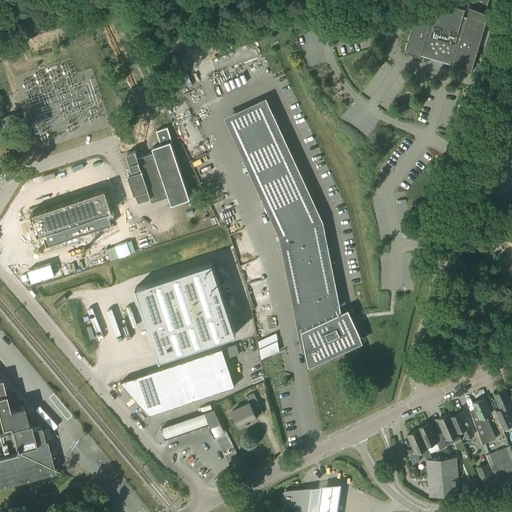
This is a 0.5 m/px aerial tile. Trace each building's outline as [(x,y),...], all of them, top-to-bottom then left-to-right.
[(416,11),(404,52),(420,57),(421,54),(453,64),(452,66),(471,72),(488,12),(469,7),(466,17),(463,16),(465,9),(440,1),(435,18),(432,17),(432,16),(416,11)] [(303,38),(305,46),(315,44),(313,36),(303,38)] [(257,60),(260,68),(269,65),(266,56),(257,60)] [(5,117),(0,119),(3,127),(19,122),(16,113),(5,117)] [(364,133),(370,138),(383,121),(377,116),(364,133)] [(190,146),(196,144),(195,139),(204,137),(199,120),(183,125),(190,146)] [(135,151),(126,153),(131,168),(126,170),(129,176),(130,175),(136,192),(134,192),(137,202),(151,198),(152,201),(169,196),(172,204),(190,198),(171,141),(172,141),(167,127),(157,131),(161,144),(152,147),(154,153),(138,158),(135,151)] [(282,234),(297,310),(334,292),(320,222),(286,149),(250,165),(282,234)] [(199,167),(208,164),(206,159),(198,162),(199,167)] [(37,249),(111,224),(104,202),(99,204),(95,192),(31,213),(35,225),(29,227),(37,249)] [(227,214),(230,220),(239,216),(236,210),(227,214)] [(236,333),(212,262),(147,283),(161,323),(163,330),(170,328),(178,352),(236,333)] [(163,330),(147,283),(137,287),(160,358),(178,352),(170,328),(163,330)] [(360,336),(361,336),(348,309),(301,330),(308,365),(309,365),(309,364),(361,339),(360,336)] [(277,341),(259,349),(261,359),(279,351),(277,341)] [(222,348),(121,381),(150,414),(235,386),(222,348)] [(0,485),(54,472),(45,439),(44,440),(42,430),(40,426),(39,425),(31,427),(29,422),(27,422),(23,404),(9,408),(1,378),(0,378),(0,485)] [(511,404),(505,389),(494,394),(500,409),(495,411),(503,429),(511,424),(511,418),(507,407),(511,404)] [(268,391),(262,394),(266,403),(273,400),(268,391)] [(475,409),(471,411),(483,444),(496,439),(485,416),(491,414),(484,398),(473,403),(475,409)] [(255,402),(235,412),(244,430),(264,420),(255,402)] [(221,423),(215,409),(204,412),(208,424),(210,429),(221,423)] [(208,424),(204,412),(161,427),(165,439),(208,424)] [(451,416),(450,417),(457,432),(463,429),(467,438),(473,435),(466,419),(466,420),(462,412),(457,414),(455,413),(452,414),(451,416)] [(450,414),(439,419),(444,432),(440,434),(445,446),(451,444),(448,438),(458,434),(457,432),(450,417),(451,416),(450,414)] [(225,432),(221,423),(210,429),(214,438),(225,432)] [(429,423),(418,427),(419,429),(427,447),(437,443),(440,449),(445,446),(440,434),(435,436),(429,423)] [(49,429),(42,430),(44,440),(45,439),(51,438),(49,429)] [(418,456),(424,454),(427,460),(432,459),(427,447),(419,429),(408,434),(414,448),(409,450),(412,464),(420,460),(418,456)] [(511,451),(510,446),(486,454),(495,477),(511,471),(511,451)] [(456,457),(432,459),(427,460),(430,495),(459,493),(456,457)] [(488,464),(476,468),(483,485),(494,481),(488,464)] [(478,480),(469,482),(471,491),(482,489),(478,480)] [(78,481),(75,486),(82,490),(85,485),(78,481)] [(339,511),(344,484),(312,486),(309,511),(308,511),(339,511)] [(280,495),(280,497),(281,498),(281,500),(283,501),(284,502),(285,503),(286,503),(308,511),(309,511),(312,486),(286,489),(285,489),(282,491),(281,493),(280,495)]
